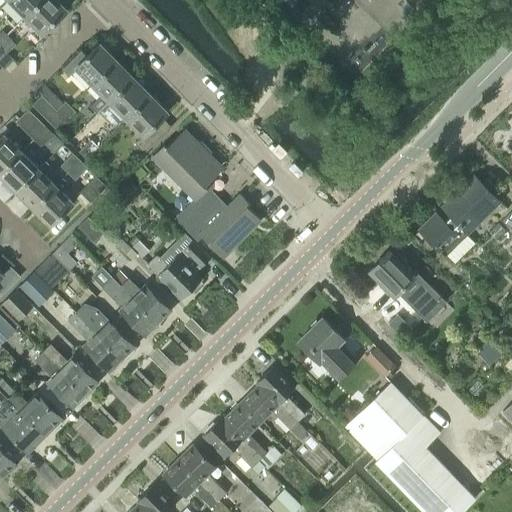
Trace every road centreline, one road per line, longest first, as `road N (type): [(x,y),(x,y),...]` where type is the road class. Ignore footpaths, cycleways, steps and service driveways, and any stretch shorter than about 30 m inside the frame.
road 1 (tertiary): [(51,511),(334,230)]
road 2 (residential): [(113,2),(334,230)]
road 3 (tertiary): [(334,230),(511,54)]
road 4 (residential): [(0,104),(34,83),(113,2)]
